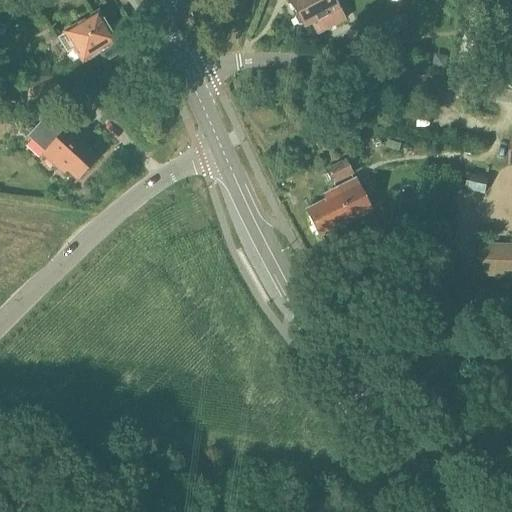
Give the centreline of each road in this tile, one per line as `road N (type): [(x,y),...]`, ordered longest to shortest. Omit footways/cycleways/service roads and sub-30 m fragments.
road 1 (secondary): [(455,511),(318,335),(257,233),(219,148)]
road 2 (unclassified): [(511,98),(272,59),(209,69),(189,82)]
road 3 (unclassified): [(0,326),(133,197),(219,148)]
